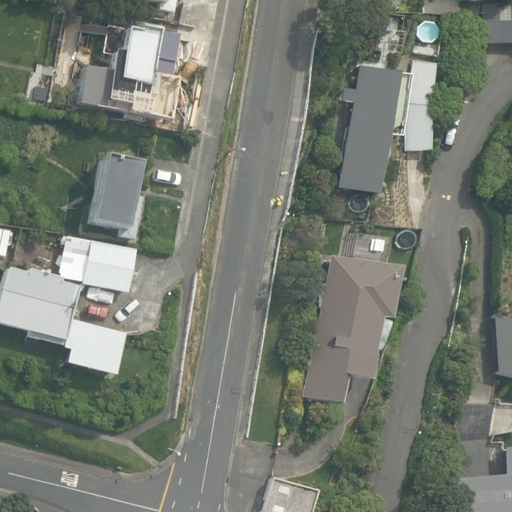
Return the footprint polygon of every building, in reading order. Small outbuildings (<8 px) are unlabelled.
[(156,10),(171,13),(173,0),(144,0),(157,2),(156,10)] [(483,0),(481,43),(511,45),(511,1),(489,0),(483,0)] [(147,121),(176,126),(180,103),(171,102),(175,80),(170,79),(177,35),(158,32),(158,30),(132,26),(131,32),(105,27),(100,54),(108,56),(100,97),(123,101),(120,115),(142,119),(145,99),(151,100),(147,121)] [(426,147),(425,101),(433,60),(411,55),(401,96),(402,148),(426,147)] [(331,184),(370,191),(380,132),(393,134),(404,69),(355,60),(351,87),(338,85),(335,99),(345,101),(331,184)] [(118,234),(130,236),(138,195),(129,193),(135,160),(98,153),(86,220),(119,226),(118,234)] [(133,250),(61,238),(54,280),(45,279),(46,275),(26,272),(25,278),(16,277),(17,272),(5,270),(0,286),(0,324),(26,333),(25,340),(60,346),(59,349),(64,350),(62,363),(110,377),(120,335),(70,323),(76,288),(58,284),(59,278),(80,282),(79,287),(126,295),(133,250)] [(379,254),(350,249),(348,260),(325,257),(321,285),(314,284),(313,309),(316,309),(310,346),(307,346),(298,399),(336,405),(340,379),(366,383),(376,320),(385,322),(393,270),(377,268),(379,254)] [(491,375),(511,381),(511,321),(490,315),(491,375)] [(453,475),(454,511),(511,511),(511,446),(497,447),(498,473),(453,475)] [(259,511),(308,511),(314,492),(269,479),(259,511)]
